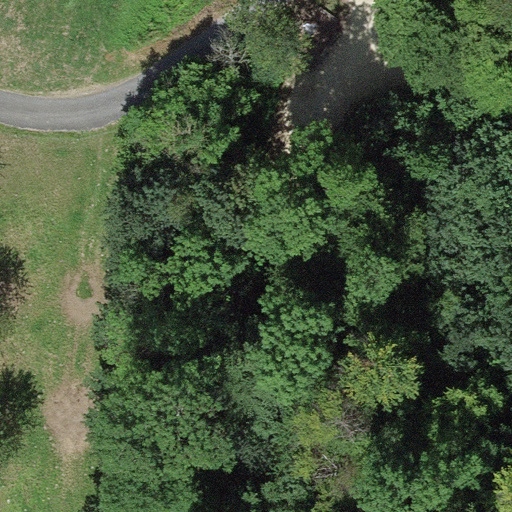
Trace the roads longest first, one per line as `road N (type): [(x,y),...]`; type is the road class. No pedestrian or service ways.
road 1 (track): [(312,511),(291,330),(295,140),(356,14)]
road 2 (track): [(0,111),(94,118),(228,41),(277,0)]
road 3 (track): [(355,0),(356,14),(409,80),(456,108),(511,120)]
